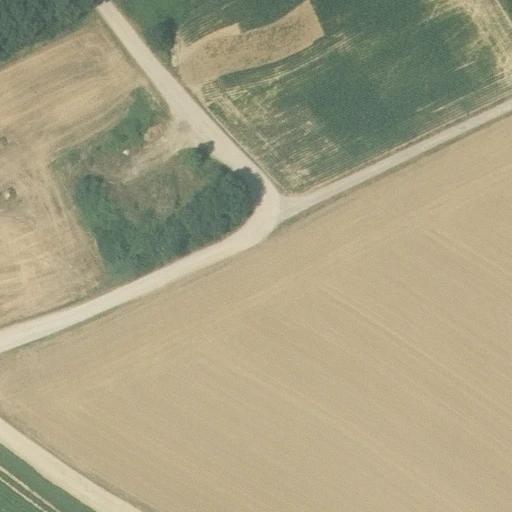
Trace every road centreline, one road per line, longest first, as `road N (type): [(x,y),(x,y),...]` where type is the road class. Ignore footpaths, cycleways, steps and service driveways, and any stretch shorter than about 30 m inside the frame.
road 1 (track): [(0,349),(280,242),(511,131)]
road 2 (track): [(280,242),(97,0)]
road 3 (track): [(111,511),(0,426)]
